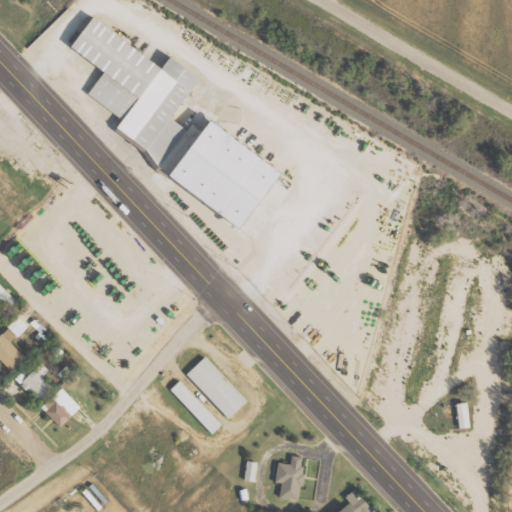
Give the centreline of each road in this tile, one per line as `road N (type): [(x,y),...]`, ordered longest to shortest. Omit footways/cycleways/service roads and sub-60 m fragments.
road 1 (primary): [(0,65),(426,511)]
road 2 (residential): [(0,504),(114,423),(218,293)]
road 3 (residential): [(511,106),(329,0)]
